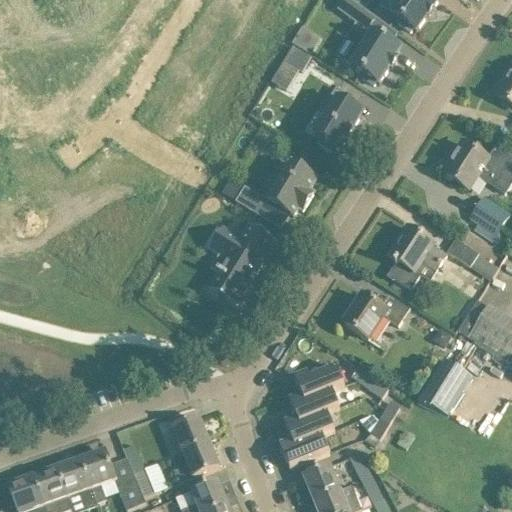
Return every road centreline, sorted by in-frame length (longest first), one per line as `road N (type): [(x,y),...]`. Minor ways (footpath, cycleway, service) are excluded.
road 1 (residential): [(237,394),(500,0)]
road 2 (residential): [(0,461),(187,391),(217,386),(237,394)]
road 3 (residential): [(67,160),(120,117),(191,0)]
road 4 (residential): [(270,511),(241,431),(237,394)]
